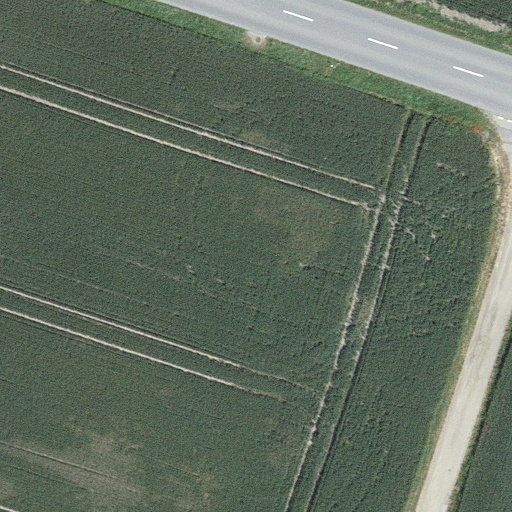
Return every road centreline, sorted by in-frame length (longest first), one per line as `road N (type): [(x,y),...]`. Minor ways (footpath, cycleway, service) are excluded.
road 1 (secondary): [(226,0),(511,92)]
road 2 (track): [(430,511),(511,265)]
